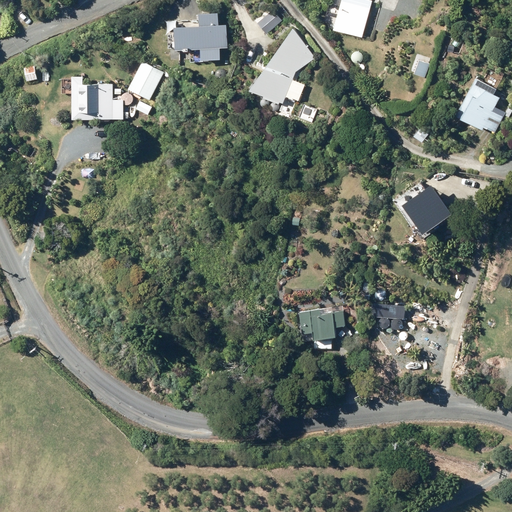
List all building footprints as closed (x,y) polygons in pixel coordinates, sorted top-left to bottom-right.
[(339,0),(333,26),(361,34),(370,0),(339,0)] [(398,0),(395,9),(412,10),(415,0),(398,0)] [(257,21),(266,32),(282,19),(273,8),(257,21)] [(198,9),(198,21),(174,22),(174,45),(190,45),(190,60),(208,60),(208,57),(219,57),(219,45),(227,45),(227,21),(217,21),(217,9),(198,9)] [(295,26),(253,86),(286,100),(287,95),(301,100),(307,82),(294,77),(297,70),(316,58),(295,26)] [(354,49),(353,49),(351,50),(350,50),(349,51),(348,52),(348,53),(347,54),(347,56),(347,57),(347,58),(347,60),(348,61),(349,62),(350,63),(351,64),(352,64),(354,64),(355,64),(356,64),(358,64),(359,63),(360,62),(361,61),(361,60),(362,59),(362,57),(362,56),(362,55),(361,54),(361,52),(360,51),(359,50),(358,50),(357,49),(355,49),(354,49)] [(385,59),(394,62),(397,54),(389,51),(385,59)] [(163,70),(142,59),(127,86),(149,97),(163,70)] [(23,65),(26,79),(37,77),(34,62),(23,65)] [(82,73),(71,73),(71,117),(122,117),(122,98),(112,98),(112,82),(82,82),(82,73)] [(475,74),(455,112),(482,126),(483,125),(494,131),(503,113),(495,109),(493,105),(499,94),(493,91),(496,85),(475,74)] [(151,105),(138,99),(133,108),(147,115),(151,105)] [(317,108),(304,102),(299,116),(312,121),(317,108)] [(419,125),(412,134),(421,141),(428,132),(419,125)] [(407,163),(389,161),(385,186),(403,188),(407,163)] [(420,181),(401,193),(419,220),(414,224),(418,230),(444,213),(428,190),(427,191),(420,181)] [(334,324),(344,323),(342,309),(319,312),(318,308),(298,310),(301,331),(312,329),(313,336),(335,333),(334,324)]
